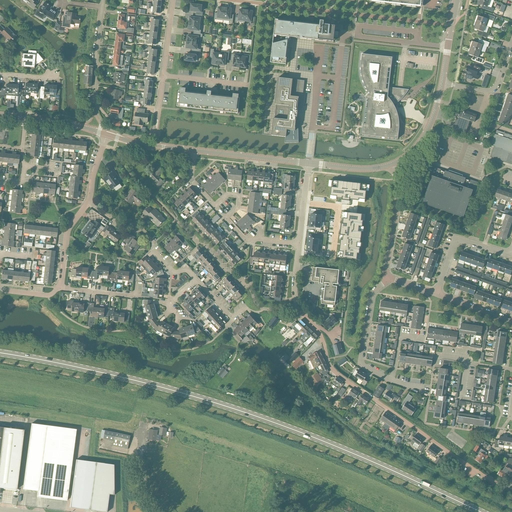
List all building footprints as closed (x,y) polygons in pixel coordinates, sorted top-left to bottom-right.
[(33,8),(34,7),(37,3),(34,1),(34,0),(24,0),(29,4),(29,5),(33,8)] [(481,8),(488,11),(492,12),(494,9),(487,7),(489,0),(479,0),(478,4),(484,6),(483,8),(481,8),(481,9),(481,8)] [(44,3),(42,7),(39,11),(46,16),(46,15),(54,20),(58,14),(51,10),(50,9),(51,7),(44,3)] [(196,12),(196,15),(203,16),(203,12),(201,12),(202,6),(198,5),(199,5),(195,4),(195,5),(191,5),(191,6),(190,6),(190,10),(191,10),(191,11),(196,12)] [(223,21),(225,8),(223,8),(223,7),(219,7),(218,14),(215,13),(214,20),(223,21)] [(227,9),(225,8),(223,21),(229,21),(229,24),(232,24),(234,15),(233,15),(230,15),(231,8),(227,8),(227,9)] [(245,21),(246,11),(244,10),(240,9),(239,16),(236,16),(236,15),(235,22),(245,23),(245,21)] [(248,11),(246,11),(245,21),(251,22),(250,24),(254,24),(255,17),(254,17),(254,18),(251,17),(252,11),(248,10),(248,11)] [(75,14),(67,13),(67,19),(63,19),(62,27),(69,28),(70,24),(74,25),(74,23),(79,24),(80,18),(75,17),(75,14)] [(127,22),(128,15),(119,14),(118,21),(127,22)] [(491,28),(493,22),(495,17),(486,14),(485,18),(478,16),(476,22),(491,28)] [(202,25),(203,16),(196,15),(196,18),(189,17),(189,21),(189,22),(189,23),(202,25)] [(273,41),(270,63),(286,65),(286,64),(286,59),(288,48),(288,47),(288,46),(288,42),(289,38),(301,39),(314,40),(327,42),(327,41),(326,41),(327,36),(327,31),(328,28),(328,26),(323,25),(324,22),(320,21),(320,22),(321,22),(321,25),(320,25),(295,22),(294,22),(294,20),(295,20),(293,20),(284,19),(287,20),(287,21),(284,21),(282,20),(275,20),(273,41)] [(119,31),(126,32),(133,33),(134,29),(126,28),(127,22),(118,21),(118,28),(121,29),(120,31),(119,31)] [(479,35),(484,37),(487,38),(489,34),(487,33),(489,27),(491,28),(476,22),(475,26),(474,29),(480,31),(479,35)] [(194,30),(194,33),(201,34),(202,25),(189,23),(189,25),(188,25),(188,30),(194,30)] [(0,25),(0,34),(0,35),(3,37),(9,43),(16,37),(9,30),(6,28),(4,30),(0,25)] [(187,42),(197,43),(198,37),(202,38),(203,34),(201,34),(194,33),(194,36),(187,36),(186,40),(187,40),(187,42)] [(117,34),(116,41),(124,42),(125,42),(126,37),(125,37),(125,35),(117,34)] [(473,42),(470,48),(480,51),(482,45),(488,47),(489,43),(481,40),(480,44),(472,41),(471,41),(473,42)] [(124,42),(116,41),(115,48),(120,49),(126,49),(131,50),(132,47),(123,46),(124,42)] [(192,49),(192,52),(198,53),(200,53),(201,50),(199,50),(199,46),(197,46),(197,43),(187,42),(187,44),(186,44),(185,48),(192,49)] [(478,58),(480,51),(470,48),(469,51),(470,52),(469,55),(475,57),(474,61),(482,64),(483,60),(478,58)] [(217,65),(218,65),(220,52),(214,52),(214,49),(211,49),(210,58),(213,58),(212,65),(216,65),(217,65)] [(21,60),(20,68),(21,68),(21,66),(34,68),(34,69),(35,69),(35,68),(34,67),(34,66),(36,64),(36,65),(36,64),(37,63),(38,64),(43,60),(40,56),(38,53),(37,54),(36,53),(36,51),(32,51),(28,51),(28,55),(24,54),(23,54),(23,53),(21,53),(21,54),(22,54),(22,60),(21,60)] [(220,52),(218,65),(220,65),(220,66),(224,66),(225,60),(228,60),(229,53),(229,51),(226,51),(226,53),(220,52)] [(198,53),(192,52),(191,55),(186,54),(186,55),(185,55),(184,60),(185,60),(185,61),(188,61),(188,62),(192,62),(195,62),(196,59),(198,59),(198,53)] [(238,67),(239,67),(241,57),(238,56),(238,54),(231,54),(231,61),(231,60),(234,61),(233,67),(237,68),(238,67)] [(397,111),(394,105),(398,102),(402,98),(406,94),(409,90),(386,87),(388,64),(391,65),(392,58),(362,54),(361,61),(362,61),(362,63),(361,63),(361,69),(361,74),(362,79),(364,85),(366,88),(368,92),(370,93),(368,95),(366,97),(366,98),(369,98),(366,128),(362,128),(362,135),(398,139),(399,132),(398,132),(398,130),(399,131),(399,127),(399,123),(398,117),(397,111)] [(120,56),(114,55),(113,65),(122,66),(123,56),(120,56)] [(241,68),(245,69),(246,62),(249,62),(249,63),(250,56),(247,55),(246,57),(241,57),(239,67),(241,67),(241,68)] [(154,75),(155,69),(148,68),(145,67),(141,67),(131,65),(131,68),(147,70),(147,74),(154,75)] [(465,74),(466,74),(464,78),(471,80),(472,77),(478,80),(479,76),(476,75),(478,71),(482,73),(483,68),(475,65),(474,68),(469,66),(468,68),(467,68),(465,74)] [(84,84),(87,84),(92,85),(93,67),(86,66),(85,74),(82,73),(82,76),(85,76),(84,84)] [(114,81),(119,82),(121,83),(122,82),(124,82),(125,75),(123,75),(123,74),(122,74),(115,73),(114,81)] [(485,75),(481,86),(485,88),(489,76),(485,75)] [(273,118),(271,135),(286,137),(285,143),(299,143),(299,139),(298,120),(297,120),(297,121),(296,121),(294,121),(295,114),(295,107),(298,107),(302,107),(305,81),(278,78),(275,104),(276,105),(275,118),(273,118)] [(21,90),(21,97),(24,97),(25,93),(31,93),(31,84),(25,84),(25,90),(21,90)] [(36,96),(40,96),(40,89),(37,89),(37,85),(31,84),(31,93),(36,94),(36,96)] [(6,89),(2,88),(2,98),(4,98),(6,96),(11,96),(12,85),(6,85),(6,89)] [(11,96),(21,97),(21,90),(18,90),(18,86),(12,85),(11,96)] [(44,94),(49,95),(50,95),(50,86),(44,85),(44,87),(41,87),(41,89),(40,89),(40,96),(40,102),(40,103),(41,99),(43,99),(44,94)] [(50,95),(49,95),(49,97),(55,98),(55,100),(59,100),(60,87),(59,88),(56,87),(56,86),(50,86),(50,95)] [(185,92),(185,89),(186,89),(180,88),(180,89),(180,91),(179,91),(177,104),(181,105),(180,107),(188,108),(189,105),(195,106),(195,109),(203,109),(203,108),(212,110),(212,111),(220,111),(221,109),(227,110),(227,112),(235,113),(235,111),(238,111),(240,98),(238,98),(238,95),(239,95),(233,94),(233,95),(234,95),(233,97),(233,98),(235,98),(234,100),(232,99),(214,97),(214,95),(216,96),(216,95),(214,95),(214,93),(211,93),(212,92),(207,91),(207,95),(207,96),(186,93),(185,94),(183,94),(184,92),(185,92)] [(111,98),(116,99),(119,100),(119,96),(122,96),(122,92),(120,92),(120,91),(117,90),(112,90),(111,98)] [(136,100),(143,102),(143,105),(150,106),(150,100),(144,99),(141,98),(137,98),(136,100)] [(117,118),(118,118),(122,119),(124,109),(117,108),(112,107),(111,113),(113,113),(112,117),(117,118)] [(503,113),(502,116),(510,118),(510,117),(511,117),(511,111),(504,109),(503,108),(502,112),(503,113)] [(137,109),(137,113),(136,113),(135,121),(139,122),(138,125),(143,125),(143,122),(147,123),(149,114),(144,114),(144,113),(142,113),(143,109),(137,109)] [(458,114),(457,116),(452,129),(466,134),(470,121),(474,122),(477,115),(462,109),(460,115),(458,114)] [(507,125),(509,121),(510,118),(502,116),(501,115),(500,119),(501,120),(500,122),(499,122),(498,122),(507,125)] [(494,134),(490,146),(494,147),(491,157),(510,164),(511,164),(511,135),(497,130),(495,134),(494,134)] [(157,163),(152,169),(154,171),(160,166),(157,163)] [(443,211),(454,215),(463,218),(470,197),(474,199),(480,183),(462,177),(463,175),(452,172),(452,173),(431,166),(424,185),(428,186),(422,203),(436,208),(434,213),(441,215),(443,211)] [(228,167),(228,170),(229,170),(228,179),(234,180),(236,168),(235,168),(235,170),(231,170),(231,167),(228,167)] [(110,174),(103,179),(106,183),(107,182),(112,189),(111,189),(112,189),(114,188),(116,191),(121,187),(119,184),(115,178),(118,176),(112,168),(108,171),(110,174)] [(160,168),(155,174),(154,172),(150,176),(156,182),(155,183),(159,187),(164,182),(162,180),(163,179),(159,176),(164,171),(160,168)] [(265,173),(264,182),(263,184),(265,185),(272,185),(273,181),(273,177),(270,176),(271,172),(268,171),(268,174),(265,173)] [(220,185),(225,180),(218,173),(215,176),(213,174),(212,176),(220,185)] [(215,189),(220,185),(212,176),(211,176),(213,178),(210,180),(208,179),(207,180),(215,189)] [(210,194),(215,189),(207,180),(206,181),(208,182),(205,185),(204,183),(201,185),(203,187),(204,186),(210,194)] [(332,180),(330,197),(342,199),(342,200),(349,201),(350,200),(365,201),(367,184),(332,180)] [(283,182),(282,189),(285,189),(291,190),(293,190),(294,184),(285,183),(284,183),(283,182)] [(193,199),(194,201),(196,200),(194,198),(197,195),(190,187),(188,189),(189,191),(187,193),(193,199)] [(134,200),(139,204),(143,199),(138,195),(138,194),(132,189),(124,199),(127,201),(131,204),(134,200)] [(495,197),(498,198),(498,200),(500,201),(501,199),(503,191),(498,189),(495,197)] [(185,195),(183,196),(183,197),(189,203),(190,205),(192,203),(190,201),(193,199),(187,193),(185,191),(183,193),(185,195)] [(506,201),(509,193),(503,191),(501,199),(506,201)] [(249,199),(261,200),(259,199),(259,196),(262,196),(262,193),(260,193),(260,194),(250,192),(249,199)] [(181,198),(179,200),(186,208),(188,207),(186,205),(189,203),(183,197),(183,196),(181,195),(179,196),(181,198)] [(179,200),(177,198),(175,200),(177,202),(175,204),(182,212),(186,208),(179,200)] [(249,199),(249,206),(260,207),(261,206),(258,206),(258,203),(261,203),(261,200),(249,199)] [(148,216),(158,226),(165,220),(159,214),(160,214),(155,209),(153,211),(149,207),(143,213),(147,217),(148,216)] [(200,212),(193,219),(192,220),(196,225),(204,217),(200,212)] [(311,214),(310,220),(322,222),(322,221),(321,221),(321,216),(323,216),(323,212),(318,212),(317,215),(311,214)] [(341,235),(339,258),(358,260),(364,214),(357,214),(344,212),(343,224),(341,224),(340,235),(341,235)] [(410,213),(408,219),(416,222),(418,216),(410,213)] [(253,222),(247,214),(242,219),(250,228),(251,227),(249,226),(252,223),(253,225),(256,223),(254,221),(253,222)] [(208,221),(204,217),(196,225),(200,229),(208,221)] [(250,228),(242,219),(237,223),(243,231),(247,228),(248,229),(250,228)] [(406,225),(414,228),(416,222),(408,219),(406,225)] [(310,220),(310,227),(316,227),(315,230),(321,231),(322,222),(310,220)] [(91,239),(101,225),(95,221),(93,224),(90,222),(87,226),(88,226),(83,233),(91,239)] [(200,229),(204,233),(212,226),(208,221),(200,229)] [(509,229),(511,223),(504,221),(502,226),(509,229)] [(434,228),(442,231),(444,225),(436,222),(434,228)] [(406,225),(404,231),(412,234),(414,228),(406,225)] [(216,230),(212,226),(204,233),(208,238),(209,236),(216,230)] [(507,235),(509,229),(502,226),(500,230),(499,229),(498,232),(507,235)] [(110,227),(105,233),(104,234),(107,236),(107,238),(116,244),(121,237),(112,230),(113,229),(110,227)] [(209,236),(213,240),(222,233),(217,228),(216,230),(209,236)] [(440,237),(442,231),(434,228),(432,234),(440,237)] [(402,237),(409,240),(412,240),(412,238),(410,238),(412,234),(404,231),(402,237)] [(505,241),(507,235),(498,232),(500,232),(499,235),(497,235),(496,237),(493,236),(492,238),(496,240),(497,238),(505,241)] [(222,233),(213,240),(217,245),(225,237),(222,233)] [(130,234),(125,241),(128,244),(125,249),(133,255),(140,245),(133,239),(135,237),(130,234)] [(438,243),(440,237),(432,234),(430,240),(438,243)] [(171,239),(180,248),(182,247),(180,245),(183,243),(175,235),(173,237),(176,239),(174,241),(171,239)] [(308,238),(308,244),(318,245),(319,240),(320,240),(320,236),(315,236),(314,239),(308,238)] [(167,242),(174,250),(175,250),(176,252),(178,251),(177,251),(180,248),(171,239),(169,240),(172,243),(169,245),(167,242)] [(436,249),(438,243),(430,240),(428,246),(436,249)] [(222,253),(230,246),(226,241),(223,244),(218,249),(222,253)] [(174,250),(167,242),(165,244),(167,246),(165,248),(172,256),(174,254),(172,253),(174,250)] [(403,249),(411,252),(413,246),(405,243),(403,249)] [(308,244),(307,250),(313,251),(313,254),(318,255),(319,251),(317,251),(318,245),(308,244)] [(226,258),(234,250),(230,246),(222,253),(226,258)] [(194,250),(190,254),(192,256),(193,256),(197,260),(205,253),(201,248),(201,249),(200,249),(199,251),(197,248),(196,248),(194,250)] [(403,249),(401,255),(408,258),(411,252),(403,249)] [(234,250),(226,258),(230,262),(238,254),(234,250)] [(259,262),(260,253),(260,251),(258,251),(257,253),(254,253),(254,258),(251,257),(250,264),(253,264),(253,262),(259,262)] [(468,254),(462,252),(459,260),(465,262),(468,254)] [(209,257),(205,253),(197,260),(201,265),(209,257)] [(429,259),(437,261),(439,255),(431,253),(429,259)] [(238,254),(230,262),(234,266),(237,264),(238,266),(244,261),(238,254)] [(474,256),(468,254),(465,262),(471,264),(474,256)] [(399,261),(406,264),(408,258),(401,255),(399,261)] [(480,258),(474,256),(471,264),(477,266),(480,258)] [(145,257),(139,263),(142,267),(144,269),(146,268),(153,262),(154,260),(153,258),(151,260),(149,258),(147,259),(145,257)] [(209,257),(201,265),(205,269),(213,261),(209,257)] [(486,260),(480,258),(477,266),(483,268),(486,260)] [(435,267),(437,261),(429,259),(427,265),(435,267)] [(489,259),(487,264),(486,267),(492,269),(495,261),(489,259)] [(217,266),(213,261),(205,269),(208,273),(207,275),(215,267),(217,266)] [(406,264),(399,261),(396,267),(404,270),(406,264)] [(495,261),(492,269),(498,271),(501,263),(495,261)] [(153,262),(146,268),(144,269),(148,273),(156,266),(158,265),(156,263),(155,264),(153,262)] [(501,263),(498,271),(504,273),(507,265),(501,263)] [(433,273),(435,267),(427,265),(425,270),(425,271),(433,273)] [(97,275),(103,275),(104,267),(98,266),(98,269),(95,268),(95,269),(96,269),(96,272),(93,272),(92,280),(97,280),(97,275)] [(154,277),(157,276),(164,273),(163,270),(161,269),(162,269),(160,267),(158,268),(156,266),(148,273),(149,275),(151,273),(154,277)] [(77,276),(82,277),(83,268),(77,267),(77,270),(72,270),(72,269),(71,277),(76,278),(77,276)] [(108,280),(113,281),(113,273),(110,273),(111,270),(111,271),(111,270),(109,270),(109,268),(104,267),(103,275),(108,276),(108,280)] [(215,267),(207,275),(211,279),(219,271),(215,267)] [(313,267),(312,281),(319,282),(319,283),(321,283),(323,284),(323,283),(326,283),(325,284),(325,291),(322,290),(321,298),(322,298),(322,304),(335,305),(335,300),(337,300),(337,294),(336,294),(337,286),(335,285),(336,284),(339,284),(339,277),(343,277),(343,270),(336,269),(336,270),(313,267)] [(83,268),(82,277),(87,277),(87,279),(92,280),(93,272),(88,272),(88,269),(83,268)] [(430,279),(433,273),(425,271),(425,270),(422,269),(421,272),(424,273),(423,277),(430,279)] [(118,280),(123,280),(124,272),(118,271),(118,274),(113,273),(113,281),(118,281),(118,280)] [(223,276),(219,271),(211,279),(215,283),(223,276)] [(129,272),(124,272),(123,280),(128,281),(128,283),(133,283),(134,275),(134,276),(129,275),(129,272)] [(153,283),(164,284),(164,281),(166,282),(167,279),(165,279),(165,277),(164,273),(157,276),(158,278),(156,278),(155,282),(153,281),(153,283)] [(220,284),(224,288),(233,280),(229,276),(220,284)] [(450,287),(456,289),(458,281),(452,279),(450,287)] [(482,282),(487,284),(488,282),(482,279),(481,282),(480,281),(478,287),(480,288),(482,282)] [(237,284),(233,280),(224,288),(228,292),(237,284)] [(462,291),(464,283),(465,281),(463,280),(462,282),(458,281),(456,289),(462,291)] [(493,286),(494,284),(488,282),(487,284),(485,290),(487,290),(489,285),(493,286)] [(462,291),(468,293),(470,285),(464,283),(462,291)] [(241,289),(237,284),(228,292),(232,297),(241,289)] [(476,287),(470,285),(468,293),(474,295),(476,287)] [(163,290),(155,289),(154,292),(149,291),(149,294),(149,297),(157,298),(158,295),(162,295),(163,292),(165,293),(165,290),(163,290)] [(204,302),(203,300),(205,298),(197,289),(195,290),(197,292),(195,294),(201,301),(203,303),(204,302)] [(245,293),(241,289),(232,297),(236,301),(245,293)] [(478,291),(477,294),(475,299),(481,301),(484,293),(478,291)] [(193,296),(191,298),(197,305),(199,306),(200,305),(199,304),(201,301),(203,303),(201,301),(195,294),(193,292),(191,294),(193,296)] [(481,301),(487,303),(490,295),(484,293),(481,301)] [(487,303),(493,305),(496,297),(490,295),(487,303)] [(191,298),(189,296),(187,298),(189,299),(187,301),(193,309),(197,305),(191,298)] [(499,307),(501,302),(502,299),(496,297),(493,305),(499,307)] [(144,300),(144,304),(145,304),(145,307),(146,307),(148,313),(156,311),(154,304),(150,305),(150,304),(150,301),(151,301),(144,300)] [(187,301),(185,300),(183,301),(185,303),(183,305),(186,309),(184,311),(188,316),(191,314),(189,312),(193,309),(187,301)] [(504,300),(503,303),(501,308),(507,310),(510,302),(504,300)] [(78,312),(79,304),(74,303),(74,301),(69,301),(68,309),(68,308),(73,309),(72,311),(78,312)] [(79,304),(78,312),(83,313),(84,310),(88,310),(89,303),(84,302),(84,304),(79,304)] [(90,314),(93,314),(93,316),(98,317),(99,308),(94,308),(94,303),(89,303),(88,310),(91,311),(91,313),(90,313),(90,314)] [(422,315),(423,315),(423,311),(422,311),(423,308),(424,308),(414,306),(413,314),(422,315)] [(99,308),(98,317),(104,318),(104,315),(109,315),(110,308),(105,307),(104,309),(99,308)] [(110,308),(109,315),(112,316),(111,318),(113,319),(113,321),(118,322),(119,313),(114,312),(115,308),(110,308)] [(210,308),(206,311),(203,314),(206,318),(214,312),(216,310),(214,308),(212,310),(210,308)] [(156,311),(148,313),(146,314),(146,316),(148,316),(149,319),(149,320),(150,322),(149,323),(152,326),(157,322),(155,320),(154,318),(158,317),(156,311)] [(119,313),(118,322),(124,322),(124,320),(129,321),(130,313),(125,312),(125,314),(119,313)] [(214,312),(206,318),(210,322),(217,316),(218,316),(219,314),(218,312),(216,314),(214,312)] [(248,318),(246,319),(253,327),(257,323),(258,324),(260,322),(256,317),(254,319),(249,314),(247,316),(248,318)] [(422,315),(413,314),(412,321),(421,322),(422,322),(422,318),(421,318),(422,315)] [(220,318),(218,316),(217,316),(210,322),(214,326),(221,320),(223,318),(221,316),(220,318)] [(274,316),(268,324),(273,328),(279,320),(274,316)] [(323,323),(323,324),(328,329),(337,322),(332,316),(323,323)] [(244,321),(242,323),(249,330),(253,327),(246,319),(245,318),(243,320),(244,321)] [(219,333),(223,329),(221,327),(227,322),(225,320),(223,322),(221,320),(214,326),(218,330),(216,332),(218,334),(219,333)] [(297,328),(300,331),(305,324),(301,320),(295,326),(295,327),(293,329),(295,331),(297,328)] [(240,325),(238,327),(245,334),(249,330),(242,323),(241,321),(239,323),(240,325)] [(412,321),(411,328),(421,330),(421,326),(420,325),(421,322),(412,321)] [(157,322),(152,326),(154,329),(155,328),(156,330),(157,329),(163,333),(168,325),(162,322),(160,325),(158,324),(157,322)] [(302,331),(304,334),(309,328),(305,324),(300,331),(301,332),(302,331)] [(172,341),(175,342),(176,333),(173,332),(172,332),(174,328),(168,325),(163,333),(169,336),(169,337),(171,338),(171,339),(172,339),(172,341)] [(238,327),(237,325),(235,327),(236,328),(234,331),(237,334),(235,336),(240,341),(242,339),(241,338),(245,334),(238,327)] [(201,331),(200,329),(197,326),(197,327),(195,328),(193,329),(192,326),(186,327),(188,336),(195,334),(196,335),(198,333),(199,334),(201,331)] [(179,333),(176,333),(175,342),(178,342),(178,339),(179,340),(179,339),(182,339),(182,338),(188,336),(186,327),(179,329),(180,333),(179,333)] [(314,332),(309,328),(304,334),(297,341),(299,343),(303,339),(305,341),(314,332)] [(434,339),(436,329),(432,329),(431,330),(429,329),(429,328),(428,328),(427,338),(434,339)] [(436,329),(434,339),(442,340),(443,331),(439,330),(439,331),(436,331),(436,329)] [(443,331),(442,340),(449,341),(450,332),(446,331),(446,332),(443,332),(443,331)] [(318,337),(314,332),(305,341),(309,345),(318,337)] [(450,332),(449,341),(456,342),(458,333),(454,332),(453,333),(450,333),(450,332)] [(340,344),(335,345),(337,355),(343,353),(340,344)] [(314,369),(315,369),(320,366),(325,363),(320,351),(308,357),(314,369)] [(293,354),(288,359),(292,363),(297,358),(293,354)] [(345,357),(338,363),(340,366),(347,361),(345,357)] [(296,361),(291,365),(296,370),(300,365),(296,361)] [(328,369),(325,363),(320,366),(322,369),(320,370),(321,372),(324,377),(328,374),(327,373),(329,372),(328,369)] [(223,367),(217,373),(220,376),(228,368),(225,366),(223,368),(223,367)] [(366,377),(367,375),(359,370),(355,376),(363,381),(362,383),(366,385),(369,379),(366,377)] [(323,382),(318,374),(313,377),(315,380),(312,383),(315,387),(323,382)] [(332,384),(337,388),(335,390),(336,391),(334,393),(336,394),(341,388),(344,384),(342,383),(343,381),(337,377),(334,382),(332,384)] [(379,386),(373,395),(378,398),(384,389),(379,386)] [(352,388),(350,392),(347,396),(351,399),(353,396),(356,398),(359,393),(352,388)] [(387,392),(384,397),(390,401),(392,398),(397,401),(399,398),(393,394),(392,395),(387,392)] [(356,399),(352,405),(349,409),(350,410),(353,406),(355,408),(358,403),(361,406),(363,403),(365,405),(369,400),(362,395),(359,401),(356,399)] [(402,408),(411,415),(416,409),(408,403),(413,397),(409,395),(402,405),(404,406),(402,408)] [(390,427),(396,419),(386,412),(380,420),(390,427)] [(396,419),(390,427),(395,430),(401,423),(396,419)] [(38,491),(37,497),(67,501),(76,430),(31,424),(23,489),(38,491)] [(16,490),(17,489),(24,430),(0,427),(0,489),(0,488),(16,490)] [(158,430),(150,430),(149,430),(148,440),(156,441),(158,430)] [(131,436),(116,433),(105,431),(103,439),(114,441),(113,446),(128,449),(131,436)] [(416,434),(413,438),(410,442),(414,444),(415,442),(419,445),(423,440),(416,434)] [(499,445),(504,446),(505,435),(504,434),(503,437),(500,436),(499,441),(495,440),(494,447),(498,448),(499,445)] [(439,451),(431,445),(426,452),(434,457),(439,451)] [(486,455),(487,453),(481,449),(481,448),(476,445),(473,450),(477,453),(479,451),(481,453),(478,456),(476,460),(480,463),(484,458),(486,459),(488,457),(486,455)] [(76,460),(70,507),(90,510),(104,511),(107,511),(110,494),(115,495),(115,465),(96,462),(76,460)] [(501,469),(500,470),(497,474),(503,478),(507,473),(511,476),(511,474),(511,472),(505,468),(503,470),(501,469)]
